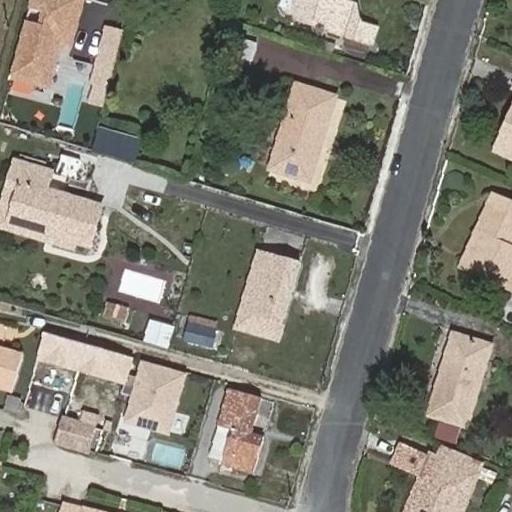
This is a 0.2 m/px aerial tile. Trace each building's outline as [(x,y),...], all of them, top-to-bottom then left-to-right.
[(297,0),(294,12),(333,23),(339,0),(297,0)] [(51,42),(58,13),(34,7),(27,36),(51,42)] [(93,86),(108,90),(124,33),(107,29),(93,86)] [(252,61),(256,45),(230,37),(225,53),(252,61)] [(336,97),(297,85),(271,169),(310,181),(336,97)] [(511,113),(507,126),(511,128),(511,132),(502,155),(511,159),(511,113)] [(100,131),(93,154),(134,166),(141,143),(100,131)] [(90,246),(101,205),(47,190),(52,173),(16,163),(11,179),(23,183),(11,224),(54,236),(52,242),(74,248),(75,242),(90,246)] [(511,205),(493,197),(477,232),(494,239),(478,274),(511,290),(511,205)] [(277,339),(300,263),(260,250),(237,327),(277,339)] [(110,300),(105,316),(126,322),(131,307),(110,300)] [(212,345),(214,330),(189,326),(187,340),(212,345)] [(465,426),(490,347),(455,335),(429,415),(465,426)] [(21,352),(0,346),(0,387),(10,390),(21,352)] [(123,355),(112,352),(108,366),(119,369),(123,355)] [(189,374),(143,360),(125,424),(171,437),(189,374)] [(264,437),(252,434),(262,400),(229,391),(211,456),(223,459),(221,463),(254,473),(264,437)] [(95,426),(65,418),(57,443),(88,452),(95,426)] [(409,511),(458,511),(474,476),(402,445),(397,459),(426,472),(409,511)]
